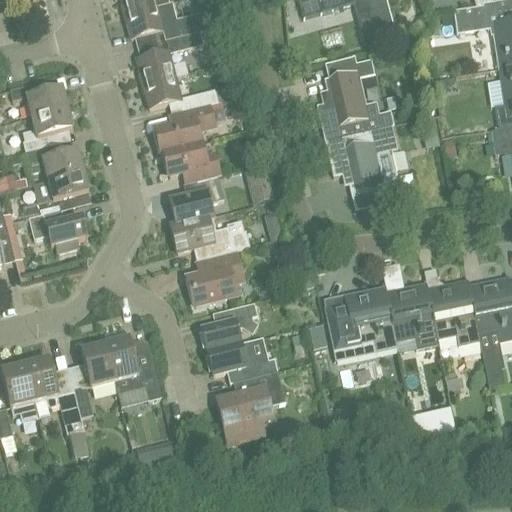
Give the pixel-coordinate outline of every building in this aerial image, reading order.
[(25,0),(2,0),(5,9),(26,4),(25,0)] [(170,7),(172,7),(172,6),(169,6),(167,0),(120,0),(125,18),(170,7)] [(297,0),(304,22),(323,17),(322,16),(354,7),(358,20),(371,16),(366,0),(297,0)] [(366,0),(371,16),(377,36),(395,31),(385,0),(366,0)] [(472,0),(475,11),(483,10),(482,8),(493,6),(491,0),(472,0)] [(444,14),(441,2),(430,5),(433,17),(444,14)] [(489,33),(491,39),(493,39),(498,74),(511,71),(511,3),(493,6),(482,8),(483,10),(475,11),(453,15),(457,37),(489,33)] [(174,44),(200,37),(211,34),(206,15),(176,22),(172,7),(170,7),(125,18),(132,43),(162,35),(165,45),(165,46),(174,44)] [(204,49),(200,37),(174,44),(177,56),(204,49)] [(184,66),(171,69),(168,58),(168,56),(140,63),(137,64),(143,88),(174,80),(187,77),(184,66)] [(326,95),(320,97),(322,109),(316,110),(324,146),(360,137),(392,130),(393,130),(390,116),(379,118),(376,106),(366,109),(360,82),(374,79),(371,64),(356,68),(354,61),(325,68),(328,82),(323,83),(326,95)] [(511,121),(511,132),(492,135),(492,136),(511,132),(511,71),(498,74),(505,122),(511,121)] [(174,80),(143,88),(149,113),(169,108),(180,105),(180,103),(174,80)] [(37,98),(34,88),(9,94),(12,105),(26,102),(31,122),(67,113),(62,92),(37,98)] [(218,107),(215,95),(215,94),(188,101),(191,113),(208,109),(218,107)] [(167,119),(170,131),(155,135),(161,158),(161,159),(163,158),(163,157),(201,148),(198,137),(214,133),(210,116),(208,109),(191,113),(182,115),(171,118),(167,119)] [(34,134),(22,137),(24,146),(23,146),(25,157),(50,151),(47,140),(72,134),(67,113),(31,122),(34,134)] [(360,137),(324,146),(332,182),(342,180),(344,189),(348,189),(351,202),(385,194),(377,158),(397,154),(392,130),(360,137)] [(435,131),(421,134),(426,153),(439,149),(435,131)] [(511,132),(492,136),(495,159),(510,157),(511,167),(511,132)] [(453,142),(443,144),(445,160),(455,158),(453,142)] [(200,185),(218,181),(220,180),(214,156),(203,159),(201,148),(163,157),(163,158),(169,180),(181,178),(184,189),(200,185)] [(25,157),(31,178),(44,174),(47,185),(83,176),(77,155),(53,161),(50,151),(25,157)] [(272,204),(264,173),(261,174),(245,178),(253,209),(272,204)] [(88,197),(83,176),(47,185),(52,205),(38,209),(41,220),(53,217),(66,214),(63,203),(88,197)] [(0,195),(16,191),(15,186),(13,178),(0,181),(0,195)] [(200,185),(203,197),(171,205),(176,229),(170,231),(171,231),(212,221),(209,208),(224,204),(218,181),(200,185)] [(41,220),(29,223),(34,244),(48,240),(50,251),(55,250),(57,257),(78,252),(76,245),(86,242),(81,221),(56,227),(53,217),(41,220)] [(0,271),(4,271),(0,253),(0,245),(9,243),(3,219),(0,219),(0,271)] [(207,261),(250,251),(246,235),(230,239),(228,232),(210,236),(207,223),(212,222),(212,221),(171,231),(177,257),(204,250),(207,261)] [(270,245),(283,241),(279,227),(272,230),(267,236),(270,245)] [(213,265),(215,276),(188,283),(195,310),(234,300),(231,287),(242,284),(236,259),(213,265)] [(479,347),(487,384),(502,380),(501,373),(504,373),(499,348),(511,345),(511,299),(510,288),(511,288),(509,279),(506,280),(507,283),(470,291),(469,292),(480,347),(479,347)] [(428,295),(427,295),(438,345),(439,345),(457,341),(459,352),(479,347),(480,347),(469,292),(470,291),(468,281),(465,282),(466,287),(428,295)] [(396,347),(398,347),(414,343),(417,354),(440,349),(439,345),(438,345),(427,295),(428,295),(426,285),(424,285),(425,289),(387,298),(386,298),(396,347)] [(383,293),(322,306),(333,357),(357,351),(373,348),(375,358),(399,353),(398,347),(396,347),(386,298),(387,298),(385,288),(383,289),(383,293)] [(207,357),(240,348),(246,347),(246,345),(240,347),(236,333),(241,332),(242,332),(248,323),(257,320),(254,307),(244,310),(230,314),(212,318),(215,330),(201,333),(207,357)] [(154,376),(138,380),(128,342),(105,348),(114,386),(117,397),(145,390),(149,405),(161,402),(154,376)] [(245,372),(248,384),(262,380),(277,376),(274,363),(252,368),(246,347),(240,348),(207,357),(213,380),(245,372)] [(114,386),(105,348),(81,354),(90,392),(114,386)] [(81,422),(79,417),(74,396),(62,399),(58,400),(48,362),(24,369),(38,422),(39,422),(35,406),(45,404),(47,410),(50,412),(60,409),(67,439),(84,435),(81,422)] [(10,412),(11,412),(12,419),(19,418),(21,426),(38,422),(24,369),(0,375),(10,412)] [(248,384),(233,387),(236,401),(219,405),(230,446),(262,438),(258,426),(269,423),(266,412),(285,407),(277,376),(262,380),(248,384)] [(487,384),(489,394),(506,390),(503,380),(502,380),(487,384)] [(463,393),(461,383),(446,387),(448,396),(463,393)] [(74,396),(79,417),(81,422),(93,419),(86,393),(74,396)] [(6,413),(0,414),(0,440),(1,443),(13,440),(6,413)] [(435,437),(431,416),(412,420),(415,435),(435,437)] [(64,479),(63,473),(62,471),(51,473),(52,482),(64,479)]
